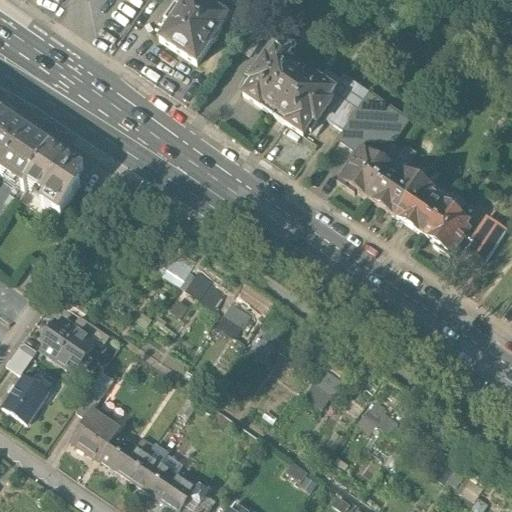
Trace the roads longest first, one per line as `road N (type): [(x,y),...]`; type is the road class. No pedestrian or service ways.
road 1 (primary): [(0,40),(511,392)]
road 2 (residential): [(0,444),(99,511)]
